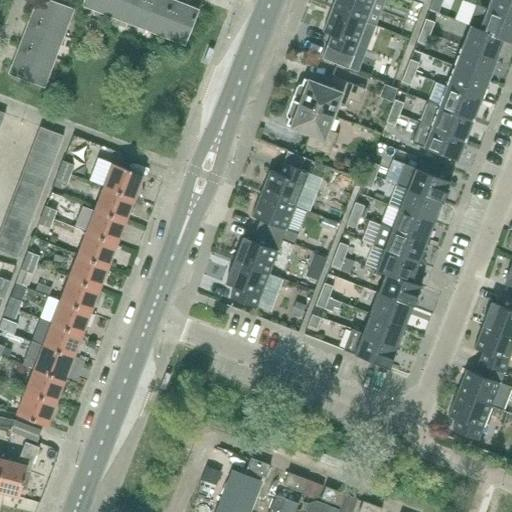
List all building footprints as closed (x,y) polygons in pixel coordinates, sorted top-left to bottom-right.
[(67,25),(73,10),(47,0),(39,0),(35,11),(34,11),(29,22),(63,36),(64,35),(61,34),(65,24),(67,25)] [(85,0),(84,6),(86,6),(86,4),(96,8),(95,10),(109,15),(115,0),(85,0)] [(115,0),(109,15),(110,16),(111,14),(121,17),(120,20),(134,25),(144,0),(115,0)] [(166,0),(144,0),(134,25),(136,26),(137,23),(146,27),(145,29),(160,35),(173,1),(171,0),(171,2),(166,0)] [(375,0),(333,0),(334,0),(331,9),(367,23),(375,0)] [(432,0),(429,10),(438,14),(442,5),(443,0),(432,0)] [(511,0),(490,0),(487,8),(511,18),(511,0)] [(183,6),(184,5),(173,1),(160,35),(161,33),(171,37),(170,39),(185,44),(198,10),(196,10),(196,11),(183,6)] [(511,42),(511,18),(487,8),(476,4),(468,25),(511,42)] [(327,46),(354,56),(367,23),(331,9),(322,32),(331,35),(327,46)] [(430,34),(435,22),(426,19),(421,30),(430,34)] [(58,50),(63,36),(29,22),(29,23),(31,23),(26,36),(24,36),(20,48),(54,61),(54,60),(51,59),(55,49),(58,50)] [(511,42),(468,25),(468,26),(470,26),(462,46),(498,60),(505,40),(511,42)] [(426,45),(430,34),(421,30),(417,42),(426,45)] [(349,69),(354,56),(327,46),(322,59),(349,69)] [(490,80),(498,60),(462,46),(455,66),(490,80)] [(48,76),(54,61),(20,48),(19,48),(21,49),(16,61),(15,61),(10,73),(44,86),(45,85),(42,84),(45,75),(48,76)] [(415,74),(419,63),(410,59),(406,71),(415,74)] [(482,100),(490,80),(455,66),(447,86),(482,100)] [(411,85),(415,74),(406,71),(401,82),(411,85)] [(360,103),(366,89),(332,76),(328,87),(305,79),(302,84),(300,85),(298,87),(294,95),(292,100),(334,116),(339,103),(348,106),(351,100),(360,103)] [(428,102),(474,120),(482,100),(447,86),(439,106),(428,101),(428,102)] [(329,130),(334,116),(292,100),(290,105),(287,114),(287,117),(289,119),(287,125),(310,134),(306,145),(330,154),(338,133),(329,130)] [(404,103),(395,100),(390,111),(400,114),(404,103)] [(467,140),(474,120),(428,102),(420,122),(467,140)] [(400,114),(390,111),(386,122),(395,126),(400,114)] [(459,161),(467,140),(420,122),(412,143),(459,161)] [(59,147),(63,136),(40,127),(36,138),(59,147)] [(55,158),(59,147),(36,138),(32,149),(55,158)] [(51,169),(55,158),(32,149),(28,160),(51,169)] [(46,180),(51,169),(28,160),(23,171),(46,180)] [(60,170),(71,174),(75,165),(63,160),(60,170)] [(366,173),(375,177),(380,165),(371,162),(366,173)] [(269,170),(260,193),(296,207),(309,173),(299,169),(285,163),(282,163),(278,173),(269,170)] [(135,198),(144,175),(113,164),(104,187),(135,198)] [(396,184),(443,202),(451,182),(404,164),(396,184)] [(68,183),(71,174),(60,170),(56,178),(68,183)] [(42,191),(46,180),(23,171),(19,182),(42,191)] [(371,188),(375,177),(366,173),(362,185),(371,188)] [(351,192),(355,181),(341,176),(338,184),(340,185),(339,188),(351,192)] [(38,202),(42,191),(19,182),(15,193),(38,202)] [(435,223),(443,202),(396,184),(396,185),(407,190),(400,209),(435,223)] [(126,221),(135,198),(104,187),(95,210),(126,221)] [(34,213),(38,202),(15,193),(11,204),(34,213)] [(287,230),(296,207),(260,193),(251,216),(260,220),(256,230),(283,240),(294,245),(298,234),(287,230)] [(351,213),(360,217),(364,206),(355,202),(351,213)] [(30,224),(34,213),(11,204),(6,215),(30,224)] [(42,215),(53,219),(57,210),(46,206),(42,215)] [(427,243),(435,223),(400,209),(392,229),(381,224),(381,225),(427,243)] [(117,244),(126,221),(95,210),(87,232),(117,244)] [(356,228),(360,217),(351,213),(347,225),(356,228)] [(25,235),(30,224),(6,215),(2,226),(25,235)] [(50,228),(53,219),(42,215),(39,224),(50,228)] [(334,232),(338,223),(326,218),(322,227),(334,232)] [(420,263),(427,243),(381,225),(373,245),(420,263)] [(0,237),(21,246),(25,235),(2,226),(0,232),(0,237)] [(270,274),(283,240),(256,230),(252,240),(243,237),(235,260),(270,274)] [(109,266),(117,244),(87,232),(78,255),(109,266)] [(0,250),(17,257),(21,246),(0,237),(0,250)] [(335,254),(344,257),(349,246),(340,242),(335,254)] [(412,282),(420,263),(373,245),(373,246),(384,250),(376,269),(421,287),(421,286),(412,282)] [(25,261),(36,265),(40,255),(29,251),(25,261)] [(340,269),(344,257),(335,254),(331,265),(340,269)] [(100,289),(109,266),(78,255),(69,278),(100,289)] [(257,308),(270,274),(235,260),(226,284),(234,287),(230,298),(257,308)] [(33,273),(36,265),(25,261),(16,283),(27,287),(33,273)] [(413,307),(421,287),(376,269),(376,270),(385,274),(378,293),(413,307)] [(0,287),(7,290),(11,281),(0,276),(0,287)] [(91,312),(100,289),(69,278),(61,300),(91,312)] [(320,294),(329,298),(333,286),(324,283),(320,294)] [(406,327),(413,307),(378,293),(370,313),(406,327)] [(324,309),(329,298),(320,294),(315,305),(324,309)] [(491,302),(483,325),(511,336),(511,297),(509,296),(504,294),(500,305),(491,302)] [(7,306),(18,310),(22,300),(11,296),(7,306)] [(83,335),(91,312),(61,300),(52,323),(83,335)] [(15,319),(18,310),(7,306),(4,315),(15,319)] [(398,347),(406,327),(370,313),(362,333),(351,329),(398,347)] [(317,329),(321,318),(312,314),(308,326),(317,329)] [(74,358),(83,335),(52,323),(43,346),(74,358)] [(511,336),(483,325),(474,348),(482,352),(478,362),(505,372),(511,354),(511,336)] [(390,368),(398,347),(351,329),(343,350),(390,368)] [(32,341),(23,364),(35,368),(65,380),(74,358),(43,346),(32,341)] [(511,386),(501,383),(505,373),(505,372),(478,362),(474,373),(466,369),(457,392),(503,410),(511,387),(511,386)] [(57,403),(65,380),(35,368),(26,391),(57,403)] [(48,426),(57,403),(26,391),(17,415),(48,426)] [(503,411),(503,410),(457,392),(448,416),(456,419),(452,430),(479,440),(492,407),(503,411)] [(38,442),(42,431),(14,421),(10,432),(38,442)] [(31,472),(39,449),(40,447),(26,442),(18,464),(5,460),(0,477),(0,492),(20,497),(27,471),(31,472)] [(266,477),(271,465),(251,458),(247,470),(266,477)] [(303,492),(308,480),(289,472),(284,484),(303,492)] [(341,506),(345,494),(326,486),(321,498),(341,506)] [(381,511),(383,508),(364,501),(359,511),(381,511)]
